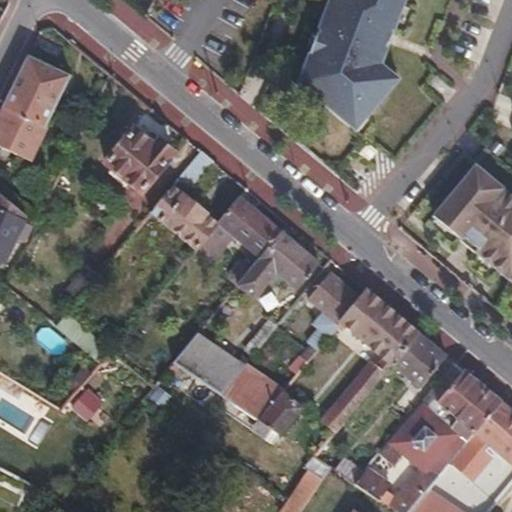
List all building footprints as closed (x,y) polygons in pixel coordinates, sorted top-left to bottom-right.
[(312,46),(299,79),(315,85),(312,93),(352,126),(359,117),(366,117),(367,118),(398,78),(380,63),(389,41),(376,36),(381,25),(394,29),(405,0),(330,0),(317,32),(312,46)] [(394,29),(381,25),(376,36),(389,41),(394,29)] [(307,45),(312,46),(317,32),(313,30),(307,45)] [(3,107),(45,125),(69,76),(28,56),(3,107)] [(315,85),(299,79),(296,87),(312,93),(315,85)] [(3,107),(0,113),(0,146),(29,159),(45,125),(3,107)] [(366,117),(359,117),(352,126),(357,130),(367,118),(366,117)] [(155,148),(131,129),(103,164),(140,194),(175,152),(162,141),(155,148)] [(369,159),(377,150),(368,142),(360,152),(369,159)] [(214,161),(200,151),(182,174),(188,181),(192,185),(214,161)] [(511,194),(477,166),(435,216),(463,239),(465,236),(479,248),(477,250),(511,279),(511,277),(511,194)] [(188,181),(182,174),(172,186),(178,192),(188,181)] [(150,213),(194,251),(198,247),(218,224),(178,192),(172,186),(150,213)] [(27,217),(0,194),(0,211),(24,222),(27,217)] [(259,258),(281,231),(240,198),(218,224),(231,236),(259,258)] [(0,260),(4,262),(24,222),(0,211),(0,260)] [(220,251),(231,236),(218,224),(198,247),(206,253),(220,251)] [(259,258),(237,286),(255,301),(276,274),(297,290),(319,262),(281,231),(259,258)] [(463,239),(462,240),(476,252),(477,250),(479,248),(465,236),(463,239)] [(76,303),(98,276),(86,265),(63,292),(76,303)] [(336,325),(360,295),(330,271),(308,300),(321,311),(311,325),(317,329),(306,341),(311,345),(316,349),(336,325)] [(418,332),(366,288),(360,295),(336,325),(340,328),(343,326),(388,363),(392,365),(418,332)] [(67,314),(56,327),(95,358),(104,346),(67,314)] [(446,355),(418,332),(392,365),(420,388),(446,355)] [(173,363),(220,396),(233,378),(245,365),(239,361),(197,333),(173,363)] [(316,349),(311,345),(302,355),(307,360),(316,349)] [(239,361),(245,365),(249,358),(243,354),(239,361)] [(335,433),(392,365),(388,363),(382,370),(371,361),(322,421),(335,433)] [(70,385),(76,390),(96,368),(86,362),(72,379),(74,381),(70,385)] [(502,402),(454,362),(427,394),(474,434),(502,402)] [(233,378),(220,396),(258,420),(282,391),(245,365),(233,378)] [(282,391),(258,420),(280,436),(303,407),(282,391)] [(451,461),(474,434),(427,394),(422,402),(459,433),(427,474),(435,480),(451,461)] [(422,402),(388,443),(418,469),(427,474),(459,433),(422,402)] [(511,410),(502,402),(474,434),(451,461),(470,477),(494,450),(511,464),(511,410)] [(280,436),(258,420),(250,430),(274,447),(280,436)] [(0,442),(0,469),(18,479),(25,470),(35,458),(15,442),(9,449),(0,442)] [(311,446),(307,453),(314,458),(315,459),(320,451),(311,446)] [(315,459),(330,469),(354,485),(364,471),(325,446),(320,451),(315,459)] [(330,469),(315,459),(314,458),(305,469),(309,471),(288,499),(303,509),(330,469)] [(397,495),(387,507),(394,511),(409,511),(428,489),(435,480),(427,474),(418,469),(397,495)] [(25,470),(18,479),(27,484),(41,491),(43,492),(48,482),(25,470)] [(364,471),(354,485),(387,507),(397,495),(364,471)] [(24,493),(37,499),(41,491),(27,484),(24,493)] [(456,507),(428,489),(409,511),(487,511),(490,509),(495,503),(472,486),(456,507)] [(300,511),(303,509),(288,499),(280,511),(300,511)]
